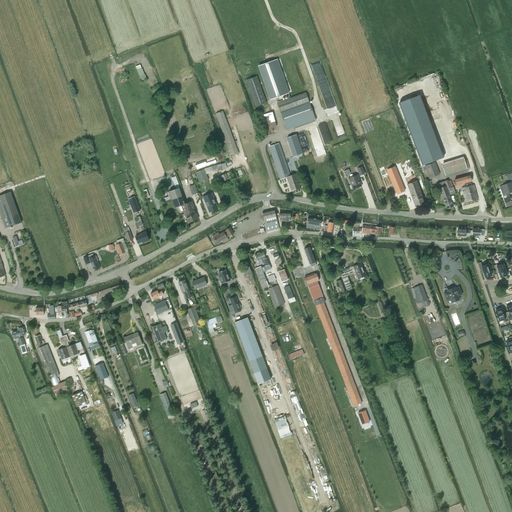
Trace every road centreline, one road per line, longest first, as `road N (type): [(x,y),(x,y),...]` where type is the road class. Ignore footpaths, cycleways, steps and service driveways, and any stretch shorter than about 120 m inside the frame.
road 1 (residential): [(511,219),(265,196),(121,272)]
road 2 (residential): [(511,244),(275,232),(207,252),(133,291)]
road 3 (track): [(265,0),(273,22),(294,33),(320,121),(261,144),(275,196)]
road 4 (residential): [(121,272),(52,293),(0,287)]
